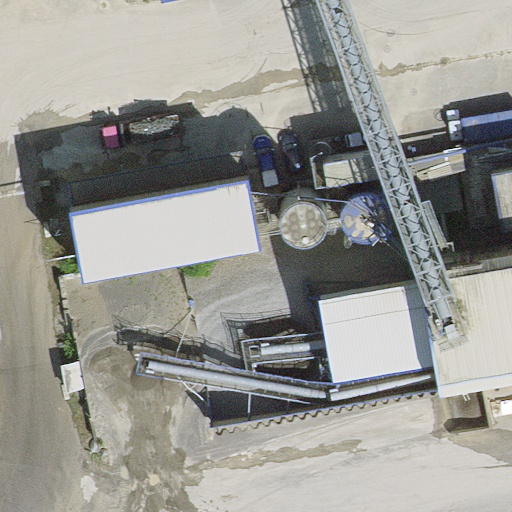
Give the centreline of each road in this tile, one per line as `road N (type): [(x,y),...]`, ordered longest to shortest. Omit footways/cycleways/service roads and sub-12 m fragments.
road 1 (unknown): [(511,432),(108,481),(28,476)]
road 2 (unknown): [(28,476),(32,105)]
road 3 (unknown): [(32,105),(73,73),(306,0)]
